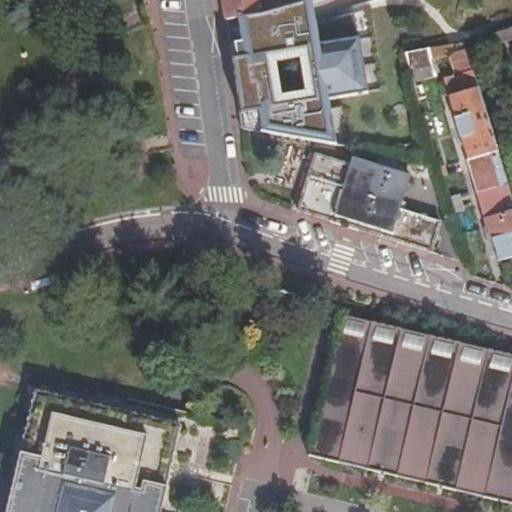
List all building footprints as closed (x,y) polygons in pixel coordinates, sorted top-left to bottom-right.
[(220,0),(224,20),(258,15),(307,0),(260,0),(256,1),(255,0),(220,0)] [(224,20),(233,78),(235,100),(237,102),(239,118),(240,128),(257,131),(331,145),(324,99),(364,92),(351,12),(312,22),(309,0),(307,0),(258,15),(224,20)] [(404,53),(408,68),(430,61),(429,55),(427,49),(404,53)] [(511,207),(468,73),(458,76),(441,82),(446,99),(445,99),(497,262),(511,257),(511,207)] [(308,215),(392,239),(410,175),(346,157),(344,163),(314,155),(298,212),(308,215)] [(352,410),(318,402),(305,460),(510,508),(511,497),(511,361),(337,320),(327,364),(343,368),(337,394),(355,398),(352,410)] [(327,364),(318,402),(352,410),(355,398),(337,394),(343,368),(327,364)] [(155,511),(177,423),(146,415),(29,389),(0,509),(0,511),(155,511)]
